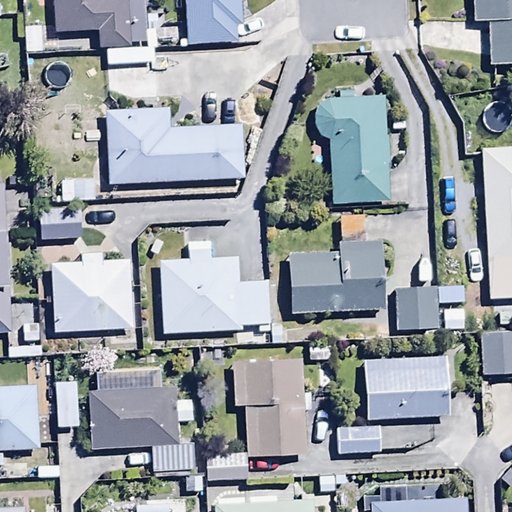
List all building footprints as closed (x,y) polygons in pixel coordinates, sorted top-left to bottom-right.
[(53,0),(54,37),(98,37),(99,52),(130,51),(130,48),(145,47),(144,5),(105,3),(105,0),(53,0)] [(240,0),(183,0),(186,50),(238,47),(237,29),(242,28),(240,0)] [(511,0),(473,0),(474,27),(489,27),(491,70),(511,69),(511,0)] [(327,145),(332,209),(388,206),(383,102),(353,103),(352,94),(338,94),(338,103),(317,108),(313,122),(317,136),(327,145)] [(168,113),(105,115),(108,189),(244,184),(241,130),(169,133),(168,113)] [(511,304),(511,152),(482,154),(488,305),(511,304)] [(94,185),(60,186),(61,207),(94,206),(94,185)] [(0,340),(11,339),(3,192),(0,192),(0,340)] [(40,211),(39,244),(81,245),(81,212),(40,211)] [(338,258),(289,261),(292,319),(384,315),(381,245),(338,248),(338,258)] [(270,336),(267,285),(238,286),(237,262),(213,263),(212,247),(184,248),(185,264),(159,265),(162,340),(241,337),(240,331),(258,330),(258,337),(270,336)] [(79,266),(51,267),(54,339),(114,337),(115,345),(132,345),(129,263),(101,264),(101,260),(79,261),(79,266)] [(439,293),(393,294),(394,335),(440,334),(439,293)] [(511,336),(482,336),(483,380),(511,379),(511,336)] [(309,347),(309,365),(333,366),(334,347),(309,347)] [(444,360),(362,364),(365,425),(447,421),(444,360)] [(246,412),(246,461),(303,461),(302,392),(317,391),(317,369),(300,369),(300,366),(231,366),(232,412),(246,412)] [(76,387),(55,387),(56,432),(77,432),(76,387)] [(0,458),(0,455),(40,454),(37,390),(0,392),(0,480),(3,480),(2,459),(0,458)] [(91,455),(151,452),(152,478),(195,476),(194,449),(178,449),(177,427),(193,426),(191,405),(175,406),(175,393),(88,398),(91,455)] [(377,431),(336,432),(337,459),(378,458),(377,431)] [(245,460),(205,461),(206,487),(246,486),(245,460)] [(312,511),(312,504),(289,504),(288,489),(244,490),(245,509),(215,510),(215,511),(312,511)] [(185,511),(184,503),(136,506),(136,511),(185,511)]
